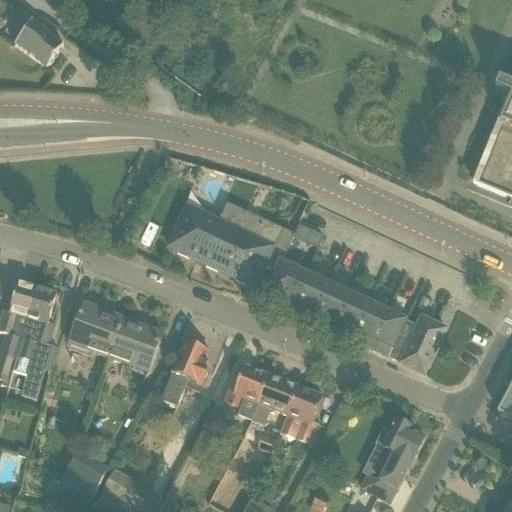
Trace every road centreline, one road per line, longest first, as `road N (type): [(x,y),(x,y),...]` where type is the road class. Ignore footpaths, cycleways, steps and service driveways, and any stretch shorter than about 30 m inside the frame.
road 1 (tertiary): [(0,121),(169,133),(305,171),(511,267)]
road 2 (residential): [(467,411),(0,246)]
